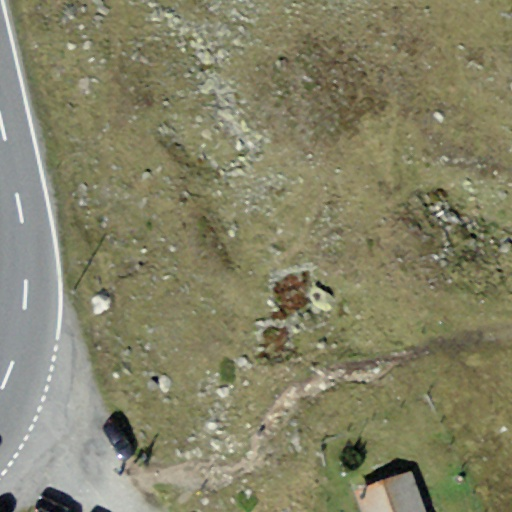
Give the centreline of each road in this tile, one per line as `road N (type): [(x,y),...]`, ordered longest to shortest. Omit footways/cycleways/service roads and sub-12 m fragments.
road 1 (primary): [(0,392),(26,274),(0,125)]
road 2 (track): [(0,449),(113,510)]
